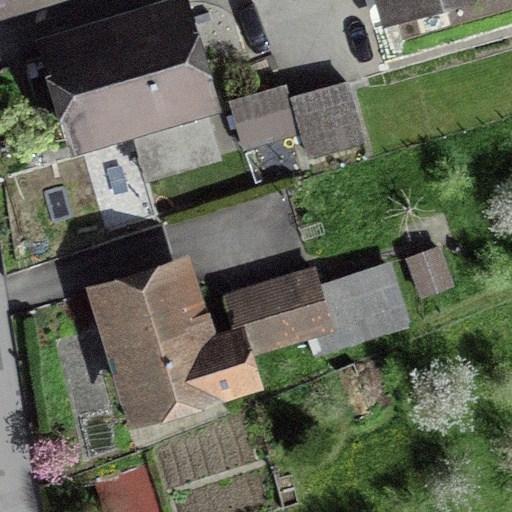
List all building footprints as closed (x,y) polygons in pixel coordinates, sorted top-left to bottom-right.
[(382,0),(386,14),(435,0),(382,0)] [(119,33),(51,53),(77,140),(205,102),(176,3),(116,23),(119,33)] [(363,138),(347,83),(291,98),(307,154),(363,138)] [(298,132),(284,84),(231,99),(244,147),(298,132)] [(320,285),(335,336),(402,313),(385,263),(320,285)] [(123,346),(143,411),(252,378),(244,353),(238,333),(215,341),(206,311),(190,316),(174,265),(105,286),(113,312),(100,315),(111,350),(123,346)] [(330,326),(313,269),(227,295),(238,333),(244,353),(330,326)] [(96,480),(105,511),(161,511),(147,463),(96,480)]
